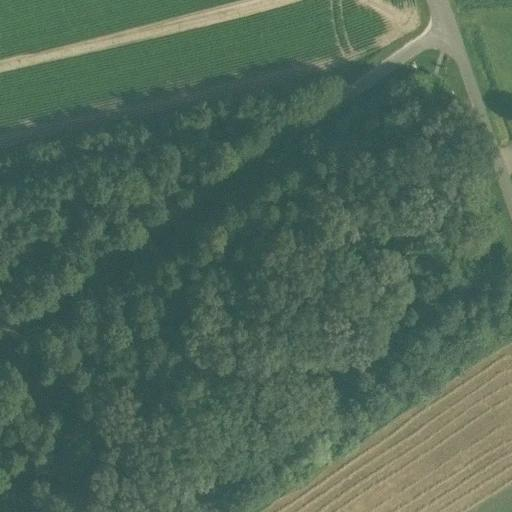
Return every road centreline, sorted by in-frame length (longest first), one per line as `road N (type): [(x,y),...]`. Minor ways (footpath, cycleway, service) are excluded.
road 1 (unclassified): [(0,336),(449,27)]
road 2 (unclassified): [(511,206),(449,27)]
